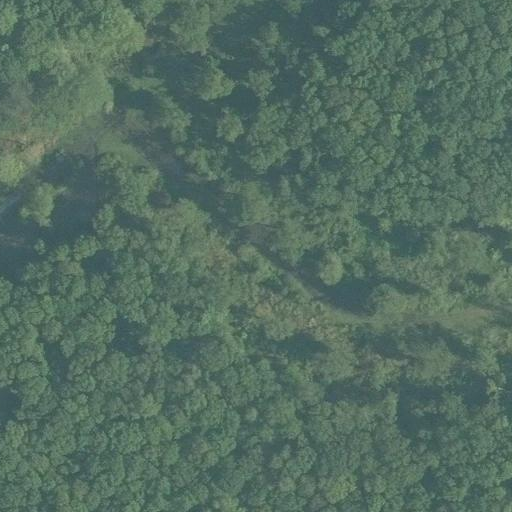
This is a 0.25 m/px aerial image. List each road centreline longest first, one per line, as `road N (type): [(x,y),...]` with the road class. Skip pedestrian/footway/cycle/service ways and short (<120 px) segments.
road 1 (track): [(511,300),(452,319),(401,322),(342,301),(286,269),(107,116)]
road 2 (track): [(0,23),(107,116)]
